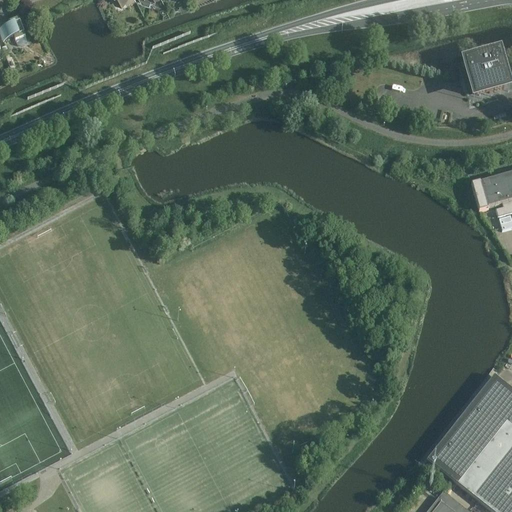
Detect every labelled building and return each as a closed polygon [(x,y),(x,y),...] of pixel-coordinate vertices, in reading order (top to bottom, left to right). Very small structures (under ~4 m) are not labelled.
[(9,27),(0,30),(0,37),(2,44),(10,41),(9,39),(12,37),(15,43),(16,45),(16,46),(17,47),(19,47),(20,47),(26,44),(18,20),(8,24),(9,27)] [(504,90),(495,61),(466,69),(475,98),(504,90)] [(511,175),(480,185),(480,183),(471,186),(479,214),(487,211),(487,210),(501,206),(502,210),(494,212),(497,220),(511,215),(511,175)] [(511,511),(511,392),(493,378),(427,462),(468,495),(468,496),(475,501),(489,511),(511,511)] [(428,511),(465,511),(443,494),(428,511)]
